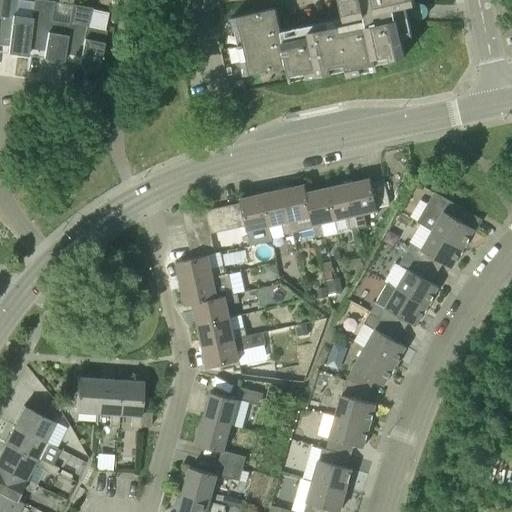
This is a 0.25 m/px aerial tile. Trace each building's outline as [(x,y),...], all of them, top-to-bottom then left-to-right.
[(27,56),(32,18),(12,15),(14,0),(0,0),(0,45),(8,46),(7,53),(27,56)] [(62,61),(69,23),(49,20),(53,1),(42,0),(34,0),(33,18),(32,18),(27,56),(28,49),(44,51),(43,58),(62,61)] [(277,8),(232,17),(245,75),(288,66),(291,81),(347,69),(348,75),(379,68),(377,62),(405,56),(401,38),(413,35),(409,17),(416,16),(426,16),(426,6),(415,6),(414,0),(341,0),(345,18),(336,20),(337,25),(308,31),(310,37),(284,43),(277,8)] [(69,23),(62,61),(63,61),(64,54),(80,57),(78,64),(98,68),(106,31),(86,26),(90,8),(73,5),(70,23),(69,23)] [(371,178),(349,183),(358,227),(367,225),(364,213),(378,210),(377,208),(390,205),(384,179),(372,182),(371,178)] [(358,227),(349,183),(328,188),(335,220),(347,217),(350,229),(352,228),(358,227)] [(307,192),(305,184),(283,189),(293,233),(301,231),(299,219),(311,217),(311,216),(307,192)] [(328,188),(307,192),(311,216),(311,217),(313,224),(316,236),(324,234),(322,222),(335,220),(328,188)] [(293,233),(283,189),(264,193),(270,225),(282,223),(285,235),(293,233)] [(433,230),(464,248),(475,228),(466,223),(472,213),(435,192),(417,221),(433,230)] [(270,225),(264,193),(241,198),(241,202),(230,205),(235,228),(247,226),(247,230),(270,225)] [(218,207),(223,231),(235,228),(230,205),(218,207)] [(208,218),(206,210),(205,206),(182,211),(184,223),(208,218)] [(206,210),(208,218),(210,229),(211,233),(223,231),(218,207),(206,210)] [(208,218),(184,223),(187,234),(210,229),(208,218)] [(358,227),(352,228),(354,238),(360,236),(358,227)] [(210,229),(187,234),(189,246),(213,241),(211,233),(210,229)] [(407,254),(438,273),(444,263),(452,268),(464,248),(433,230),(422,249),(413,243),(407,254)] [(181,283),(226,274),(224,265),(212,268),(209,255),(216,253),(213,241),(189,246),(192,258),(177,261),(181,283)] [(397,288),(428,306),(439,286),(432,282),(438,273),(407,254),(400,265),(408,270),(397,288)] [(273,275),(279,274),(276,263),(265,265),(266,271),(273,275)] [(229,273),(226,274),(181,283),(186,305),(194,303),(218,297),(226,295),(226,296),(234,294),(229,273)] [(330,295),(344,292),(341,277),(327,280),(330,295)] [(370,312),(403,331),(409,321),(416,325),(428,306),(397,288),(387,282),(370,312)] [(318,298),(327,296),(326,287),(317,289),(318,298)] [(194,303),(198,324),(230,317),(228,304),(240,302),(238,293),(234,294),(226,296),(226,295),(218,297),(194,303)] [(364,348),(395,366),(407,346),(398,341),(403,331),(370,312),(365,322),(376,328),(364,348)] [(230,317),(198,324),(203,345),(247,335),(245,327),(233,330),(230,317)] [(297,327),(298,336),(308,334),(307,325),(297,327)] [(264,332),(247,335),(203,345),(207,367),(240,360),(237,350),(266,344),(264,332)] [(341,370),(345,358),(339,355),(343,345),(336,343),(328,365),(341,370)] [(346,380),(369,390),(375,381),(384,386),(395,366),(364,348),(346,380)] [(97,413),(100,379),(77,377),(75,412),(97,413)] [(118,427),(121,380),(100,379),(97,413),(110,414),(110,426),(118,427)] [(121,380),(118,427),(119,414),(132,415),(131,428),(140,428),(140,426),(141,412),(143,381),(121,380)] [(336,416),(370,426),(376,404),(366,401),(369,390),(346,380),(336,416)] [(281,400),(285,386),(272,383),(269,396),(281,400)] [(239,386),(236,398),(238,399),(249,402),(260,405),(264,393),(239,386)] [(231,425),(238,399),(236,398),(211,391),(204,417),(231,425)] [(55,417),(59,409),(60,400),(54,400),(47,413),(55,417)] [(60,400),(59,409),(71,410),(72,401),(60,400)] [(24,406),(13,426),(44,442),(54,421),(24,406)] [(141,412),(140,426),(150,427),(151,413),(141,412)] [(327,449),(350,455),(351,456),(354,445),(364,448),(370,426),(336,416),(327,449)] [(197,443),(222,450),(224,451),(231,425),(204,417),(197,443)] [(59,449),(44,442),(13,426),(4,445),(35,461),(33,465),(44,470),(48,462),(52,465),(59,449)] [(36,486),(44,470),(33,465),(35,461),(4,445),(0,452),(0,466),(26,480),(25,480),(36,486)] [(313,481),(346,490),(352,469),(346,467),(350,455),(327,449),(323,448),(313,481)] [(224,451),(222,450),(219,462),(243,469),(246,457),(224,451)] [(48,462),(44,470),(55,476),(59,468),(52,465),(48,462)] [(219,462),(216,473),(218,474),(217,475),(240,481),(243,469),(219,462)] [(25,480),(26,480),(0,466),(0,492),(15,500),(16,499),(21,488),(32,494),(36,486),(25,480)] [(210,500),(217,475),(218,474),(216,473),(190,467),(183,493),(210,500)] [(304,511),(333,511),(334,510),(340,511),(346,490),(313,481),(304,511)] [(15,500),(0,492),(0,511),(17,511),(22,502),(16,499),(15,500)] [(225,511),(227,505),(210,500),(183,493),(177,511),(225,511)]
